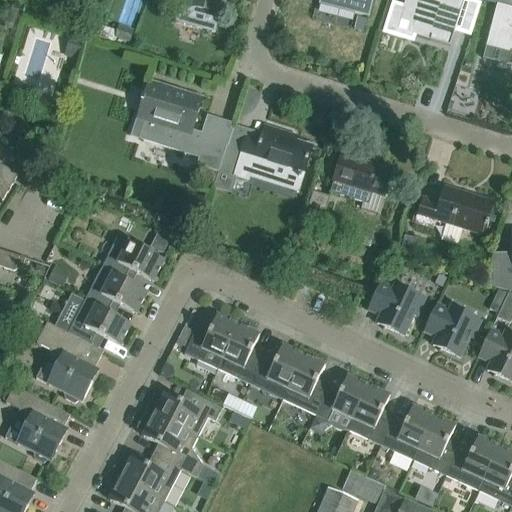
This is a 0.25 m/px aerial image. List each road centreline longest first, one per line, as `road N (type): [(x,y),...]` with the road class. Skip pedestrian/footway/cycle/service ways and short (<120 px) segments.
road 1 (residential): [(72,511),(179,293),(192,282),(211,282),(511,419)]
road 2 (residential): [(511,153),(278,76),(258,60),(267,0)]
